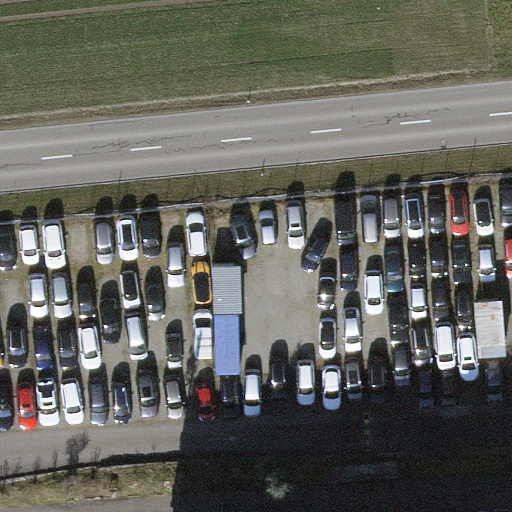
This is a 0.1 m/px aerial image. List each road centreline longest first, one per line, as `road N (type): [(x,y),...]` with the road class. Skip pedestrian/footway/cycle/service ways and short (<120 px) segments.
road 1 (tertiary): [(0,161),(511,114)]
road 2 (unknown): [(511,414),(0,458)]
